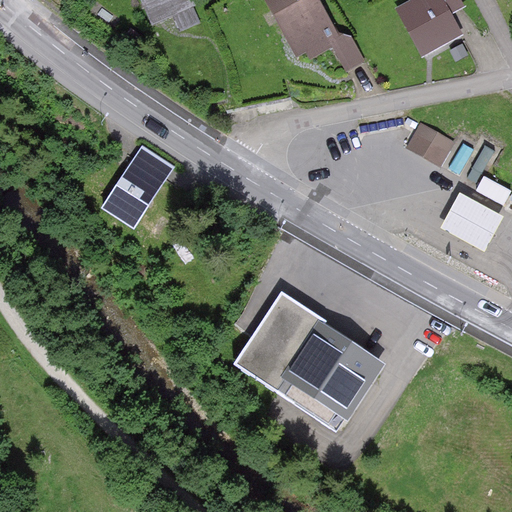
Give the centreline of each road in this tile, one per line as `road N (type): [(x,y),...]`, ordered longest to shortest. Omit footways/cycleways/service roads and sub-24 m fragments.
road 1 (tertiary): [(239,173),(511,329)]
road 2 (residential): [(239,173),(257,142),(294,124),(511,75)]
road 3 (tertiary): [(0,0),(107,86),(239,173)]
road 4 (track): [(192,511),(21,331),(0,296)]
